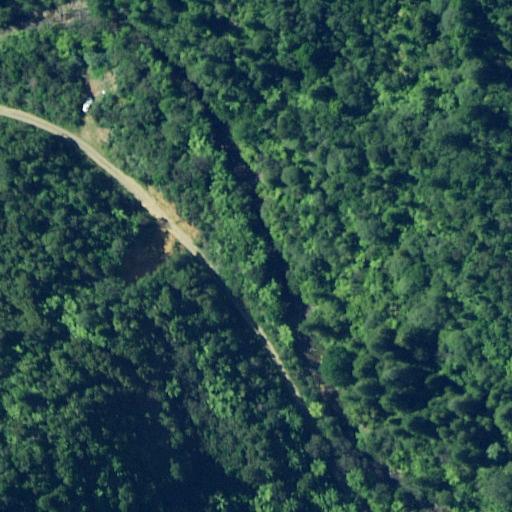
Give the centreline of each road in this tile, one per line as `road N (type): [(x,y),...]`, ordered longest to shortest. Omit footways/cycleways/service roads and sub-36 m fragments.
road 1 (unclassified): [(370,511),(295,366),(151,192),(85,128),(0,97)]
road 2 (track): [(224,511),(92,360),(21,322),(0,320)]
